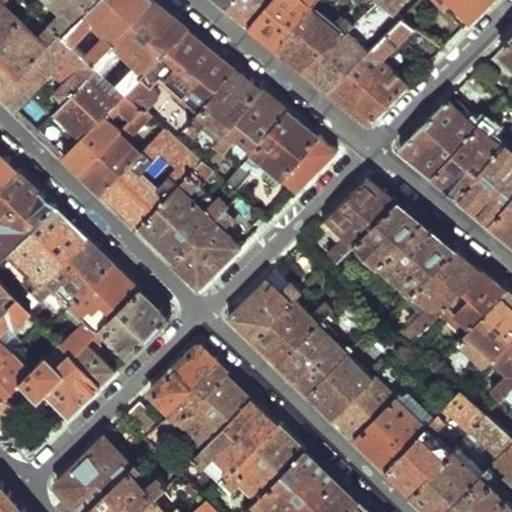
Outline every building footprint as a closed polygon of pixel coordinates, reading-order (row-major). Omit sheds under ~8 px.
[(0,0),(0,40),(22,18),(24,17),(18,11),(13,16),(1,4),(3,0),(0,0)] [(48,0),(63,13),(52,24),(60,31),(64,34),(97,0),(48,0)] [(97,0),(64,34),(73,42),(93,22),(105,35),(86,54),(96,62),(154,0),(97,0)] [(122,49),(136,63),(117,82),(119,83),(127,90),(138,80),(148,69),(190,26),(172,11),(157,0),(154,0),(96,62),(99,65),(103,68),(122,49)] [(236,13),(250,24),(269,0),(231,0),(227,5),(236,13)] [(261,33),(277,46),(312,3),(314,0),(269,0),(250,24),(261,33)] [(288,56),(305,70),(377,0),(333,0),(347,0),(356,6),(337,25),(312,3),(277,46),(288,56)] [(319,81),(329,89),(370,48),(356,36),(371,22),(377,28),(395,10),(381,0),(377,0),(305,70),(319,81)] [(381,0),(395,10),(404,0),(381,0)] [(438,0),(464,26),(471,19),(452,0),(438,0)] [(452,0),(471,19),(490,0),(452,0)] [(353,109),(368,121),(409,81),(384,56),(403,36),(428,62),(444,47),(402,16),(370,48),(329,89),(353,109)] [(0,92),(2,95),(60,31),(52,24),(41,36),(22,18),(0,40),(0,92)] [(170,88),(195,110),(237,66),(215,47),(190,26),(148,69),(170,88)] [(2,95),(18,110),(43,85),(39,82),(57,65),(68,76),(52,92),(57,97),(63,103),(99,65),(96,62),(86,54),(73,42),(64,34),(60,31),(2,95)] [(511,35),(501,46),(511,56),(511,35)] [(64,154),(83,135),(127,90),(119,83),(109,95),(96,81),(106,71),(103,68),(99,65),(63,103),(57,108),(79,131),(74,136),(59,150),(64,154)] [(182,124),(193,135),(206,121),(221,135),(264,88),(250,76),(237,66),(195,110),(182,124)] [(148,69),(138,80),(160,99),(170,88),(148,69)] [(127,90),(145,106),(149,109),(160,99),(138,80),(127,90)] [(237,137),(252,150),(289,108),(276,97),(264,88),(221,135),(214,143),(217,147),(222,142),(227,147),(237,137)] [(72,162),(81,172),(124,128),(114,118),(121,111),(131,120),(145,106),(127,90),(83,135),(64,154),(72,162)] [(46,108),(52,114),(57,108),(63,103),(57,97),(46,108)] [(413,160),(432,175),(478,125),(450,97),(401,145),(401,150),(413,160)] [(93,183),(103,193),(142,152),(129,140),(153,114),(149,109),(145,106),(131,120),(124,128),(81,172),(93,183)] [(57,108),(52,114),(74,136),(79,131),(57,108)] [(256,155),(297,191),(339,149),(312,127),(289,108),(252,150),(251,151),(256,155)] [(443,184),(459,197),(504,144),(490,132),(494,127),(484,117),(478,125),(432,175),(443,184)] [(150,143),(156,150),(174,132),(167,126),(150,143)] [(474,209),(490,223),(511,196),(511,146),(506,141),(504,144),(459,197),(474,209)] [(121,210),(138,227),(202,157),(194,150),(176,168),(167,177),(148,159),(156,150),(150,143),(142,152),(103,193),(121,210)] [(0,193),(24,171),(0,148),(0,147),(0,193)] [(148,159),(167,177),(176,168),(156,150),(148,159)] [(242,161),(246,164),(256,155),(251,151),(242,161)] [(158,246),(174,262),(227,207),(230,203),(225,199),(220,193),(205,209),(192,196),(216,169),(202,157),(138,227),(158,246)] [(225,178),(234,186),(251,168),(246,164),(242,161),(225,178)] [(0,193),(0,258),(3,262),(10,256),(61,207),(42,188),(24,171),(0,193)] [(332,226),(345,237),(340,241),(330,251),(340,259),(354,245),(399,199),(384,187),(370,176),(321,224),(327,230),(332,226)] [(225,199),(230,203),(240,193),(236,188),(225,199)] [(506,235),(511,240),(511,196),(490,223),(506,235)] [(381,263),(408,287),(403,292),(409,297),(412,293),(458,248),(425,221),(399,199),(354,245),(377,266),(381,263)] [(18,257),(35,275),(27,283),(36,293),(92,238),(75,221),(61,207),(10,256),(13,261),(18,257)] [(188,275),(200,287),(243,245),(239,241),(225,227),(236,216),(227,207),(174,262),(188,275)] [(327,230),(340,241),(345,237),(332,226),(327,230)] [(239,241),(243,245),(247,240),(243,236),(239,241)] [(58,290),(65,298),(74,307),(119,264),(106,252),(92,238),(36,293),(45,302),(58,290)] [(412,293),(426,307),(411,322),(414,325),(402,338),(409,344),(447,306),(484,269),(471,258),(458,248),(412,293)] [(65,346),(71,354),(75,358),(90,343),(105,329),(145,290),(132,277),(119,264),(74,307),(70,311),(74,316),(78,312),(89,323),(65,346)] [(320,264),(303,281),(308,287),(326,269),(320,264)] [(447,306),(469,327),(508,289),(495,277),(484,269),(447,306)] [(241,328),(254,340),(296,298),(308,287),(303,281),(298,286),(292,280),(281,290),(269,276),(228,316),(241,328)] [(0,322),(13,312),(9,307),(20,298),(2,278),(0,279),(0,322)] [(458,339),(485,364),(491,357),(511,336),(511,291),(508,289),(469,327),(458,339)] [(105,329),(133,358),(174,319),(160,305),(145,290),(105,329)] [(393,302),(399,307),(409,297),(403,292),(393,302)] [(57,306),(66,315),(70,311),(74,307),(65,298),(57,306)] [(266,352),(279,364),(325,319),(330,313),(334,309),(325,299),(311,313),(296,298),(254,340),(266,352)] [(0,365),(13,353),(13,352),(0,338),(9,329),(11,332),(33,312),(24,302),(13,312),(0,322),(0,365)] [(325,319),(330,324),(336,319),(330,313),(325,319)] [(293,378),(308,393),(349,352),(350,350),(327,327),(330,324),(325,319),(279,364),(293,378)] [(0,338),(13,352),(21,344),(11,332),(9,329),(0,338)] [(511,336),(491,357),(509,372),(493,387),(504,396),(511,387),(511,336)] [(75,358),(103,387),(118,373),(90,343),(75,358)] [(152,391),(172,413),(161,426),(140,403),(127,416),(158,449),(184,420),(230,371),(212,354),(201,344),(152,391)] [(320,404),(334,417),(375,377),(370,372),(349,352),(308,393),(320,404)] [(0,403),(14,391),(24,381),(32,374),(14,353),(13,353),(0,365),(0,403)] [(48,392),(71,418),(103,387),(75,358),(71,354),(58,367),(50,357),(32,374),(24,381),(40,400),(48,392)] [(370,372),(375,377),(376,375),(388,363),(383,359),(370,372)] [(184,420),(205,439),(199,444),(205,449),(255,396),(240,381),(230,371),(184,420)] [(344,427),(355,438),(398,397),(376,375),(375,377),(334,417),(344,427)] [(401,394),(407,399),(413,394),(407,388),(401,394)] [(0,403),(0,420),(6,428),(28,407),(14,391),(0,403)] [(397,478),(411,492),(455,447),(438,431),(453,416),(469,431),(472,429),(486,414),(463,392),(430,425),(386,468),(397,478)] [(369,452),(386,468),(430,425),(404,402),(407,399),(401,394),(398,397),(355,438),(369,452)] [(217,458),(228,470),(223,474),(228,481),(281,421),(266,407),(255,396),(205,449),(200,455),(195,460),(204,470),(217,458)] [(472,429),(500,457),(511,445),(511,438),(486,414),(472,429)] [(243,482),(260,499),(308,447),(293,433),(281,421),(228,481),(225,484),(232,492),(243,482)] [(457,444),(461,448),(470,449),(477,442),(468,433),(457,444)] [(69,499),(80,511),(83,511),(134,465),(121,450),(118,453),(105,437),(57,485),(69,499)] [(194,449),(200,455),(205,449),(199,444),(194,449)] [(432,511),(431,511),(446,511),(484,474),(459,450),(461,448),(457,444),(455,447),(411,492),(432,511)] [(498,460),(511,473),(511,445),(500,457),(498,460)] [(264,511),(271,505),(277,511),(349,511),(362,499),(333,471),(308,447),(260,499),(248,511),(264,511)] [(139,511),(156,499),(168,489),(160,479),(148,490),(135,477),(143,470),(137,463),(134,465),(83,511),(139,511)] [(511,511),(511,501),(484,474),(446,511),(511,511)] [(0,511),(29,511),(17,498),(4,482),(0,484),(0,511)] [(187,492),(195,501),(201,495),(193,487),(187,492)] [(185,511),(182,508),(177,511),(160,511),(156,507),(160,503),(156,499),(139,511),(185,511)] [(375,511),(373,510),(362,499),(349,511),(375,511)]
